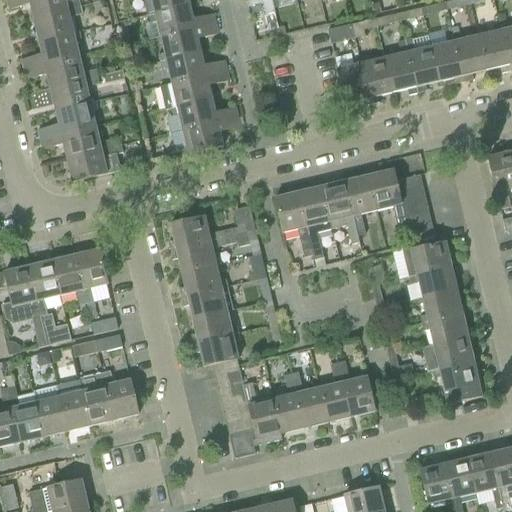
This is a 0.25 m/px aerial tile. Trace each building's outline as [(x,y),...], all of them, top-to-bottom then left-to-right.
[(28,6),(32,19),(72,9),(71,2),(65,3),(63,0),(6,0),(5,0),(8,11),(28,6)] [(72,9),(32,19),(37,42),(77,33),(74,19),(81,17),(81,15),(77,0),(71,2),(72,9)] [(142,0),(147,16),(188,7),(186,0),(142,0)] [(272,11),(269,0),(243,0),(246,9),(260,6),(263,17),(273,15),(272,11)] [(269,0),(272,11),(296,5),(294,0),(269,0)] [(462,0),(456,2),(453,2),(455,9),(455,10),(469,7),(469,5),(467,0),(462,0)] [(154,22),(158,38),(214,25),(212,15),(191,20),(188,7),(147,16),(148,23),(154,22)] [(434,7),(421,10),(422,17),(422,18),(436,15),(435,14),(434,7)] [(421,10),(407,13),(409,21),(422,18),(422,17),(421,10)] [(397,15),(399,23),(409,21),(407,13),(397,15)] [(399,23),(397,15),(388,18),(389,26),(399,23)] [(388,18),(374,21),(375,28),(376,29),(389,26),(389,25),(388,18)] [(364,23),(350,26),(353,40),(363,37),(362,32),(366,31),(366,30),(364,23)] [(156,56),(158,63),(199,54),(196,41),(216,36),(214,25),(158,38),(162,55),(156,56)] [(505,25),(498,27),(509,73),(511,72),(511,29),(507,31),(505,25)] [(326,32),(329,46),(353,40),(350,26),(326,32)] [(492,34),(477,38),(485,73),(499,70),(501,76),(509,73),(498,27),(491,28),(492,34)] [(126,32),(116,35),(119,47),(129,45),(126,32)] [(19,60),(22,71),(78,58),(74,41),(80,40),(78,33),(77,33),(37,42),(40,56),(19,60)] [(427,38),(430,49),(446,45),(444,39),(443,34),(427,38)] [(459,36),(452,38),(463,85),(472,83),(470,77),(485,73),(477,38),(460,42),(459,36)] [(414,53),(430,49),(427,38),(427,37),(411,41),(414,53)] [(446,45),(430,49),(438,84),(453,81),(454,87),(463,85),(452,38),(444,39),(446,45)] [(411,41),(404,43),(405,49),(411,73),(416,96),(425,94),(423,88),(438,84),(430,49),(414,53),(411,41)] [(399,56),(383,60),(386,73),(391,95),(406,92),(407,98),(416,96),(411,73),(405,49),(404,43),(396,44),(398,51),(399,56)] [(127,47),(118,49),(121,61),(130,59),(127,47)] [(166,69),(169,85),(225,72),(223,62),(202,67),(199,54),(158,63),(159,71),(166,69)] [(45,76),(48,89),(89,80),(87,72),(81,74),(78,58),(22,71),(24,81),(45,76)] [(365,59),(358,60),(369,107),(378,105),(377,99),(391,95),(383,60),(367,64),(365,59)] [(369,107),(358,60),(351,62),(352,67),(335,71),(343,107),(359,103),(360,109),(369,107)] [(48,89),(53,113),(88,104),(85,88),(97,85),(94,71),(87,72),(89,80),(48,89)] [(162,112),(169,110),(210,100),(207,87),(227,82),(225,72),(169,85),(170,86),(157,89),(162,112)] [(177,116),(180,132),(236,119),(234,109),(213,114),(210,100),(169,110),(171,117),(177,116)] [(36,131),(39,141),(94,128),(90,112),(96,111),(95,103),(88,104),(53,113),(57,126),(36,131)] [(236,119),(180,132),(184,149),(178,150),(180,157),(186,156),(186,157),(221,148),(218,134),(238,129),(236,119)] [(62,147),(65,160),(106,150),(104,142),(98,144),(94,128),(39,141),(41,151),(62,147)] [(106,150),(65,160),(70,184),(105,176),(101,159),(114,156),(112,149),(110,141),(104,142),(106,150)] [(120,148),(112,149),(114,156),(122,155),(120,148)] [(487,160),(499,212),(510,209),(507,197),(504,198),(502,193),(511,190),(511,158),(511,154),(487,160)] [(397,228),(405,226),(403,217),(401,206),(398,194),(395,182),(393,172),(368,177),(376,212),(392,209),(397,228)] [(345,183),(343,183),(356,239),(364,237),(359,216),(376,212),(368,177),(345,183)] [(420,177),(395,182),(398,194),(423,188),(420,177)] [(343,183),(321,188),(329,224),(331,231),(346,228),(350,247),(358,245),(356,239),(343,183)] [(298,194),(297,194),(312,258),(313,262),(314,262),(322,260),(316,235),(317,235),(331,231),(329,224),(321,188),(298,194)] [(398,194),(401,206),(425,200),(423,188),(398,194)] [(297,194),(273,200),(282,235),(297,231),(303,260),(312,258),(297,194)] [(403,217),(428,212),(425,200),(401,206),(403,217)] [(173,242),(167,244),(169,253),(247,235),(247,234),(254,233),(248,208),(233,212),(237,229),(208,236),(204,219),(169,227),(173,242)] [(403,217),(405,226),(406,229),(431,223),(428,212),(403,217)] [(511,219),(501,222),(504,234),(511,231),(511,219)] [(406,229),(409,241),(433,235),(431,223),(406,229)] [(254,233),(247,234),(247,235),(250,246),(250,248),(257,247),(254,233)] [(247,235),(169,253),(171,262),(177,260),(180,275),(215,267),(211,250),(217,249),(236,244),(237,249),(250,246),(247,235)] [(409,241),(412,252),(436,247),(433,235),(409,241)] [(412,252),(402,254),(408,279),(450,269),(445,245),(436,247),(412,252)] [(98,251),(74,257),(84,297),(90,295),(89,291),(107,287),(98,251)] [(74,257),(50,263),(59,298),(74,294),(77,307),(87,305),(92,303),(90,295),(84,297),(74,257)] [(260,260),(249,263),(253,282),(259,281),(265,279),(262,266),(260,260)] [(50,263),(27,268),(39,318),(46,317),(43,302),(59,298),(50,263)] [(178,291),(180,299),(226,289),(224,281),(219,283),(215,267),(180,275),(183,289),(178,291)] [(32,321),(33,325),(39,350),(46,348),(42,332),(40,323),(27,268),(3,274),(10,305),(2,307),(5,321),(12,325),(32,321)] [(450,269),(408,279),(410,286),(417,284),(421,300),(456,292),(450,269)] [(367,274),(370,288),(378,286),(375,272),(367,274)] [(265,279),(259,281),(262,294),(268,293),(265,279)] [(378,286),(370,288),(374,302),(382,300),(378,286)] [(110,301),(107,287),(89,291),(90,295),(92,303),(93,305),(95,305),(110,301)] [(187,307),(191,321),(226,313),(232,312),(226,289),(180,299),(182,308),(187,307)] [(418,318),(420,325),(461,316),(456,292),(421,300),(425,317),(418,318)] [(92,303),(87,305),(91,322),(98,320),(95,305),(93,305),(92,303)] [(273,312),(266,314),(270,328),(276,326),(273,313),(273,312)] [(189,337),(191,346),(237,335),(236,328),(230,329),(226,313),(191,321),(194,336),(189,337)] [(428,331),(432,347),(467,339),(461,316),(420,325),(422,332),(428,331)] [(378,321),(381,335),(389,333),(386,319),(378,321)] [(114,320),(89,325),(92,337),(117,331),(114,320)] [(66,326),(54,329),(58,345),(60,345),(70,342),(66,326)] [(276,326),(270,328),(273,342),(279,340),(276,326)] [(389,333),(381,335),(384,348),(392,347),(389,333)] [(212,367),(214,379),(239,373),(236,361),(238,361),(234,344),(239,343),(237,335),(191,346),(193,355),(199,354),(202,369),(212,367)] [(118,337),(95,343),(97,354),(121,349),(118,337)] [(426,373),(431,372),(472,362),(467,339),(432,347),(432,348),(420,350),(426,373)] [(95,343),(77,347),(80,358),(97,354),(95,343)] [(11,345),(3,347),(6,360),(20,357),(19,350),(11,345)] [(47,354),(35,357),(37,363),(43,367),(50,365),(47,354)] [(59,365),(57,355),(50,356),(52,366),(59,365)] [(472,362),(431,372),(433,379),(439,378),(446,406),(480,398),(472,362)] [(337,365),(349,419),(374,414),(365,378),(348,382),(344,363),(337,365)] [(318,390),(326,425),(349,419),(337,365),(329,367),(334,386),(318,390)] [(389,367),(392,381),(400,380),(396,366),(389,367)] [(109,373),(101,374),(113,423),(137,417),(129,382),(112,386),(109,373)] [(214,379),(217,390),(242,385),(239,373),(214,379)] [(78,380),(81,393),(90,428),(113,423),(101,374),(78,380)] [(290,376),(302,430),(326,425),(318,390),(301,394),(297,374),(290,376)] [(271,401),(279,436),(302,430),(290,376),(283,378),(287,397),(271,401)] [(400,380),(392,381),(396,395),(403,393),(400,380)] [(62,387),(55,389),(66,434),(90,428),(81,393),(79,383),(62,387)] [(217,390),(220,402),(244,396),(242,387),(242,385),(217,390)] [(250,420),(253,431),(255,442),(259,441),(261,447),(276,443),(275,437),(279,436),(271,401),(255,405),(250,385),(242,387),(244,396),(247,408),(250,420)] [(14,389),(6,390),(19,445),(43,439),(34,404),(18,408),(14,389)] [(37,404),(34,404),(43,439),(66,434),(55,389),(48,390),(43,392),(35,394),(37,404)] [(0,396),(4,411),(0,412),(0,449),(19,445),(6,390),(0,391),(0,396)] [(220,402),(223,414),(247,408),(244,396),(220,402)] [(223,414),(225,425),(250,420),(247,408),(223,414)] [(225,425),(228,437),(253,431),(250,420),(225,425)] [(228,437),(231,449),(252,444),(252,442),(255,442),(253,431),(228,437)] [(252,444),(231,449),(234,460),(255,456),(252,444)] [(511,449),(490,455),(502,510),(502,511),(505,511),(510,511),(508,502),(511,500),(511,449)] [(490,455),(466,461),(474,496),(490,492),(495,511),(502,510),(490,455)] [(466,461),(443,466),(453,511),(461,511),(458,500),(474,496),(466,461)] [(453,511),(443,466),(419,472),(427,507),(444,503),(445,511),(453,511)] [(60,511),(86,506),(81,482),(28,494),(32,510),(28,511),(60,511)] [(382,511),(378,489),(343,498),(345,511),(382,511)] [(292,511),(290,502),(266,508),(267,511),(292,511)]
